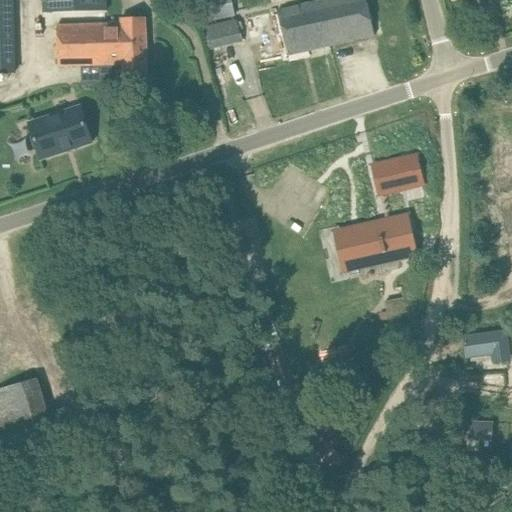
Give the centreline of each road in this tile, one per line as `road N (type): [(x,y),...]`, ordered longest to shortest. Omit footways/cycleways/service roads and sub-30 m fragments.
road 1 (unclassified): [(0,225),(448,76)]
road 2 (track): [(339,511),(426,341),(452,208)]
road 3 (track): [(423,375),(423,511)]
